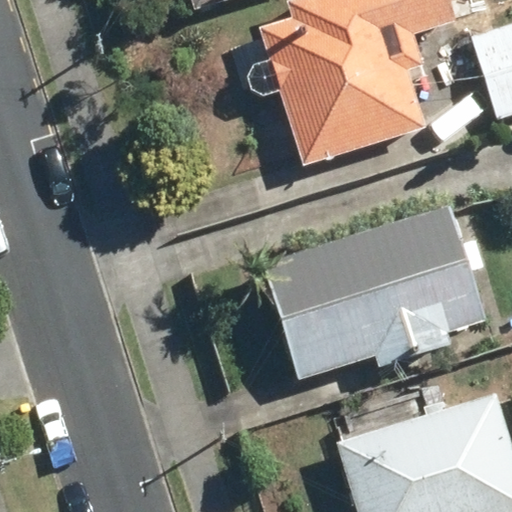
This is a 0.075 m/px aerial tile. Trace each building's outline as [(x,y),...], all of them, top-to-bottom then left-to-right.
[(185,0),(189,11),(224,0),(185,0)] [(255,28),(299,167),(422,128),(404,70),(418,66),(409,36),(453,22),(446,0),(282,0),(288,17),(255,28)] [(511,23),(467,38),(494,118),(511,111),(511,23)] [(259,266),(295,385),(371,362),(374,372),(448,349),(444,337),(480,326),(444,209),(259,266)] [(331,446),(350,511),(511,511),(511,463),(492,398),(331,446)]
